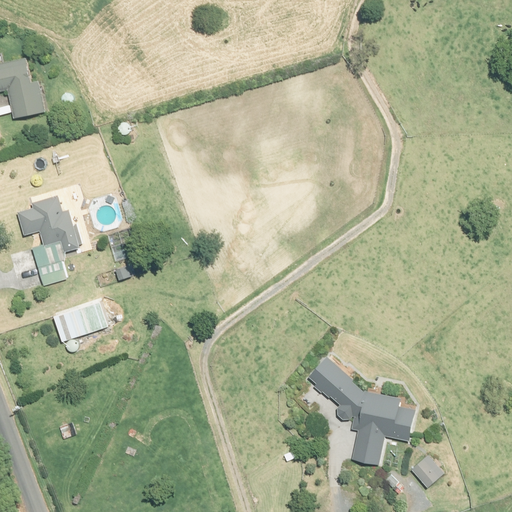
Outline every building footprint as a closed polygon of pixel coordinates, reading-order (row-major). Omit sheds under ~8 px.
[(0,91),(8,90),(14,119),(47,112),(35,56),(0,63),(0,91)] [(140,118),(129,121),(130,124),(129,123),(128,123),(128,122),(127,122),(126,122),(125,122),(124,122),(123,122),(122,122),(122,123),(121,123),(120,124),(120,125),(119,125),(119,126),(119,127),(118,127),(118,128),(118,129),(118,130),(118,131),(119,131),(119,132),(119,133),(120,134),(121,135),(122,136),(123,136),(124,136),(125,136),(126,136),(127,136),(128,136),(129,136),(129,135),(130,135),(130,134),(131,134),(131,133),(132,132),(132,133),(143,131),(140,118)] [(81,207),(78,193),(34,204),(35,208),(19,212),(24,235),(41,231),(44,244),(34,246),(43,286),(69,279),(63,253),(81,249),(79,240),(83,239),(80,225),(75,226),(71,210),(81,207)] [(135,262),(116,268),(120,281),(138,275),(135,262)] [(113,325),(103,297),(55,314),(66,342),(113,325)] [(329,356),(308,377),(329,398),(332,396),(341,405),(335,411),(346,421),(349,417),(352,420),(351,427),(359,428),(354,460),(382,465),(387,435),(412,439),(418,408),(401,405),(403,398),(365,391),(329,356)] [(162,362),(155,369),(164,377),(171,370),(162,362)] [(60,427),(64,436),(70,434),(72,438),(78,435),(73,422),(60,427)] [(72,438),(65,440),(70,453),(83,448),(78,435),(72,438)] [(444,472),(428,454),(412,468),(428,486),(444,472)]
